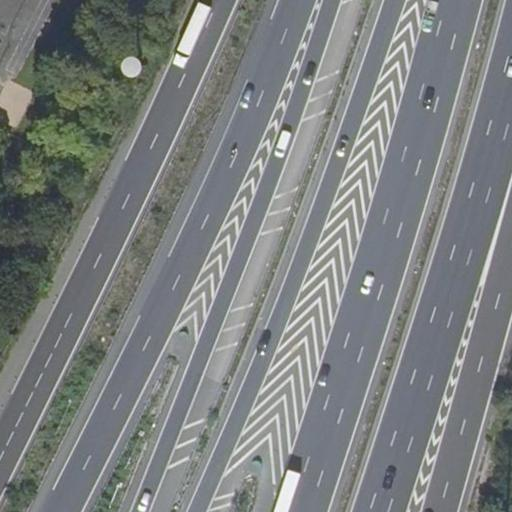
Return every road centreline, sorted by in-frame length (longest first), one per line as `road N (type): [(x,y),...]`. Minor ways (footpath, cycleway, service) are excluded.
road 1 (motorway): [(296,0),(229,164),(59,511)]
road 2 (motorway): [(394,0),(287,297),(196,511)]
road 3 (motorway): [(330,0),(138,511)]
road 4 (motorway): [(454,0),(298,511)]
road 5 (motorway): [(218,0),(0,455)]
road 6 (motorway): [(379,511),(507,102)]
road 7 (motorway): [(439,511),(499,290),(507,102)]
